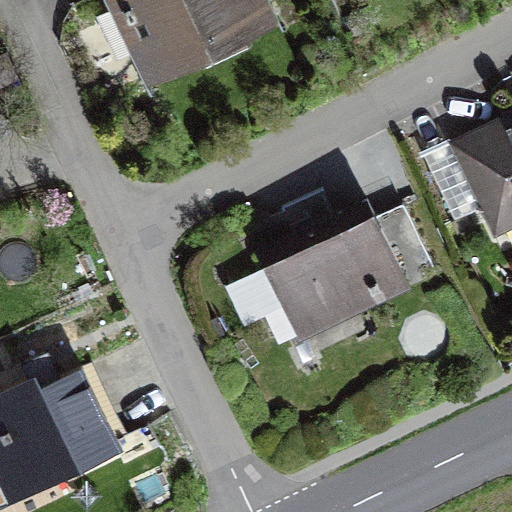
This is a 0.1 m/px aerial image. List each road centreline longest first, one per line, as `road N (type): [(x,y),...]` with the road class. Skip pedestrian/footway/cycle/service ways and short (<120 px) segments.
road 1 (residential): [(120,230),(511,35)]
road 2 (residential): [(253,511),(120,230)]
road 3 (residential): [(8,0),(120,230)]
road 4 (secondary): [(511,432),(346,511)]
